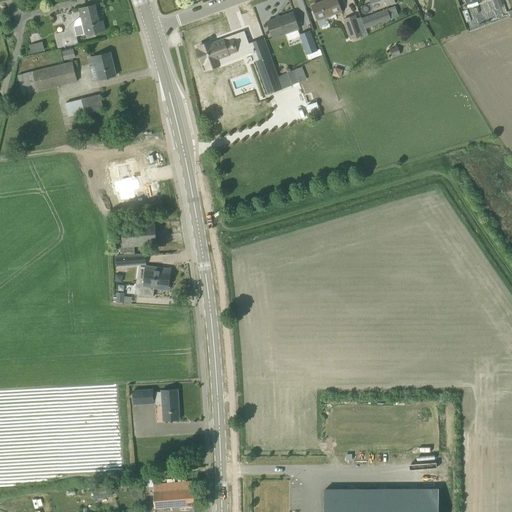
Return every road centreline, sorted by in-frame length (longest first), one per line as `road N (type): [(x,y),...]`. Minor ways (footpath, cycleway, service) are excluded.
road 1 (secondary): [(221,511),(211,304),(190,180),(151,30)]
road 2 (track): [(188,244),(433,173),(452,184),(511,272)]
road 3 (unknown): [(309,471),(442,469)]
